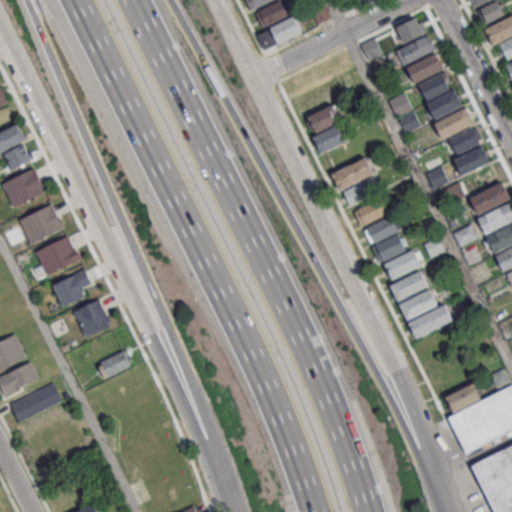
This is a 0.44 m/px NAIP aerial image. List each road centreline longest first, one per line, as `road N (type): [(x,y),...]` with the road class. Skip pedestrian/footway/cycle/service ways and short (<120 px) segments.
road 1 (motorway): [(70,0),(258,377),(311,511)]
road 2 (motorway): [(364,511),(297,335),(131,0)]
road 3 (motorway): [(432,474),(168,0)]
road 4 (motorway): [(25,0),(205,442)]
road 5 (tertiary): [(445,511),(404,387),(253,79)]
road 6 (tertiary): [(41,116),(205,442)]
road 7 (residential): [(253,79),(408,0)]
road 8 (residential): [(439,0),(511,146)]
